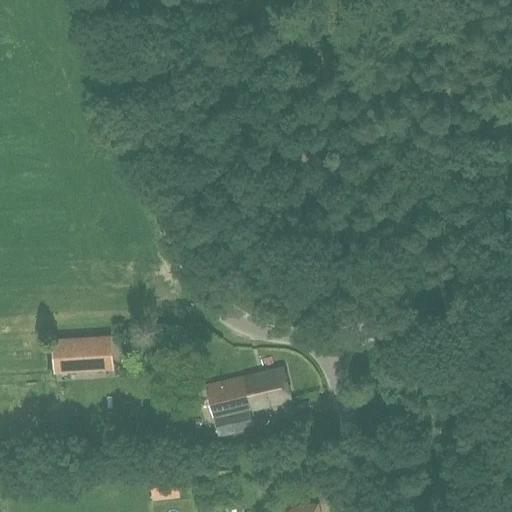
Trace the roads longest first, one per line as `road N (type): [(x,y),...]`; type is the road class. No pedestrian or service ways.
road 1 (unclassified): [(326,338),(246,327),(208,298),(128,130),(87,0)]
road 2 (unclassified): [(326,338),(511,320)]
road 3 (unclassified): [(374,511),(326,338)]
